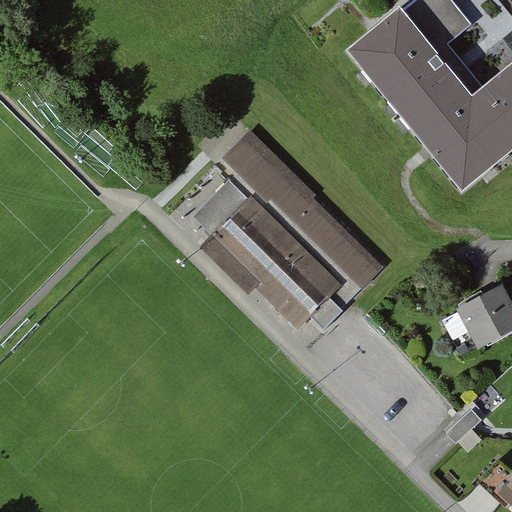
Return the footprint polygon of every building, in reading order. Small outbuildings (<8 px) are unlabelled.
[(511,23),(492,0),(405,0),(337,58),(456,198),(511,151),(511,23)] [(386,271),(250,137),(223,163),(238,177),(197,219),(214,237),(200,251),(250,300),(257,293),(295,330),(306,319),(322,336),(386,271)] [(511,315),(499,291),(453,315),(473,352),(511,331),(511,315)] [(474,411),(447,434),(458,447),(461,445),(470,456),(484,444),(474,433),(485,424),(474,411)] [(511,511),(511,476),(494,498),(510,511),(511,511)]
